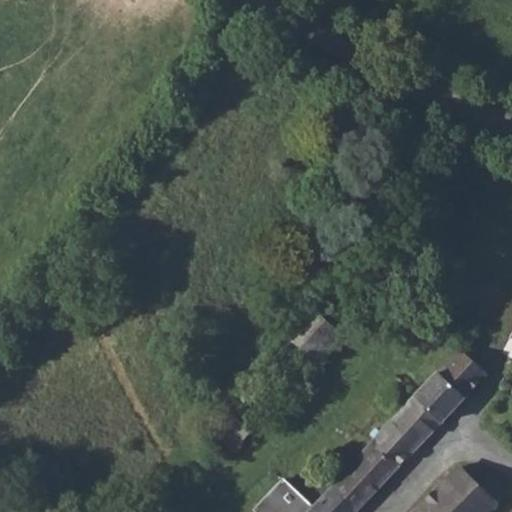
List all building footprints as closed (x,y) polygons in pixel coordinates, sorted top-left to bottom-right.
[(391,112),(376,141),(392,149),(407,118),(391,112)] [(327,297),(311,312),(342,341),(358,322),(327,297)] [(311,312),(264,362),(294,391),(342,341),(311,312)] [(460,354),(416,402),(442,426),(488,377),(460,354)] [(264,362),(193,438),(209,451),(218,441),(235,455),(294,391),(264,362)] [(416,402),(393,428),(417,451),(442,426),(416,402)] [(393,428),(334,492),(355,511),(361,511),(417,451),(393,428)] [(459,475),(422,511),(485,511),(493,504),(479,492),(459,475)] [(493,479),(479,492),(493,504),(508,491),(493,479)] [(511,511),(511,494),(508,491),(493,504),(502,511),(511,511)] [(355,511),(334,492),(314,511),(292,511),(275,496),(260,511),(355,511)]
